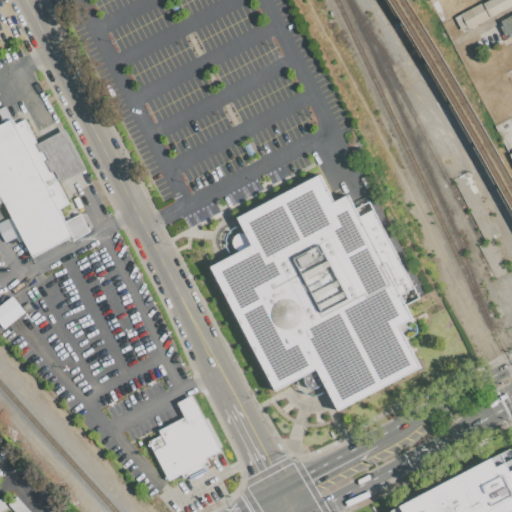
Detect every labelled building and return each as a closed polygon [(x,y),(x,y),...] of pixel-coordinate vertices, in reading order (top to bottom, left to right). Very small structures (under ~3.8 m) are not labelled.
[(511,0),(487,0),(459,15),(467,29),(511,4),(511,0)] [(511,35),(511,14),(498,22),(506,38),(511,35)] [(0,116),(0,107),(5,105),(11,118),(3,122),(0,116)] [(0,125),(12,119),(14,125),(25,119),(37,144),(66,129),(87,171),(59,185),(70,205),(62,209),(67,221),(80,214),(89,232),(75,239),(73,235),(32,257),(23,240),(19,242),(16,237),(5,243),(0,233),(0,221),(6,218),(7,220),(12,217),(0,195),(0,125)] [(211,268),(252,246),(237,218),(320,175),(334,202),(348,195),(413,320),(399,327),(420,368),(338,411),(317,370),(275,391),(211,268)] [(0,323),(0,304),(11,296),(24,313),(4,329),(0,323)] [(185,419),(178,404),(193,396),(221,451),(207,458),(211,466),(186,479),(184,475),(168,483),(148,444),(162,436),(160,431),(185,419)] [(386,511),(509,449),(511,454),(511,511),(510,511),(386,511)] [(14,511),(8,504),(19,496),(31,511),(14,511)] [(0,511),(0,497),(8,508),(1,511),(0,511)]
